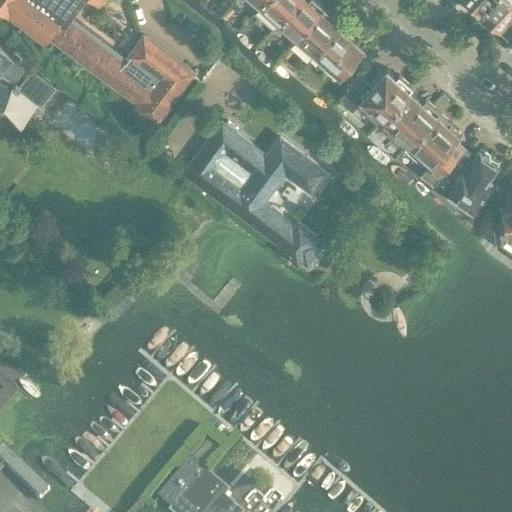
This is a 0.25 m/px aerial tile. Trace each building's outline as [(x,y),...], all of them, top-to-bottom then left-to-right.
[(0,0),(9,7),(11,5),(17,10),(47,32),(47,31),(54,36),(53,38),(59,42),(60,41),(121,87),(120,88),(126,93),(128,91),(140,101),(136,106),(155,120),(193,70),(144,34),(127,57),(70,13),(79,0),(0,0)] [(219,14),(220,13),(229,3),(231,0),(222,0),(214,10),(219,14)] [(263,0),(259,5),(278,22),(296,0),(263,0)] [(296,0),(278,22),(296,38),(324,5),(317,0),(296,0)] [(479,6),(481,8),(488,0),(470,0),(470,3),(475,7),(479,6)] [(511,0),(488,0),(481,8),(484,11),(482,13),(492,22),(495,18),(501,23),(505,18),(506,18),(511,10),(511,0)] [(234,7),(229,3),(220,13),(225,18),(234,7)] [(324,5),(296,38),(314,53),(339,24),(333,19),(336,16),(324,5)] [(364,46),(339,24),(314,53),(321,59),(323,56),(342,72),(364,46)] [(56,84),(0,39),(0,103),(2,105),(14,90),(11,87),(16,81),(42,102),(56,84)] [(363,96),(385,115),(410,87),(411,87),(413,84),(400,72),(397,75),(388,67),(373,83),(361,72),(339,96),(353,108),(363,96)] [(410,138),(438,107),(426,96),(423,99),(411,87),(410,87),(385,115),(410,138)] [(445,147),(449,142),(453,146),(457,141),(453,138),(459,131),(450,123),(453,120),(438,107),(410,138),(434,159),(426,168),(438,179),(456,158),(457,157),(445,147)] [(222,120),(206,141),(185,169),(232,204),(231,206),(238,211),(239,209),(282,242),(279,246),(298,260),(302,256),(307,260),(320,243),(315,238),(318,234),(298,220),(295,224),(280,213),(281,211),(271,204),(270,205),(262,200),(285,169),(301,181),(316,162),(280,135),(267,154),(236,131),(238,127),(228,120),(226,123),(222,120)] [(488,180),(499,163),(490,157),(490,153),(485,150),(481,151),(479,150),(476,155),(465,148),(457,157),(456,158),(439,180),(447,185),(446,186),(477,208),(493,184),(488,180)] [(489,202),(496,192),(491,188),(484,199),(489,202)] [(511,193),(507,194),(508,202),(503,203),(505,214),(496,215),(499,232),(511,240),(511,193)] [(160,499),(174,511),(175,511),(220,511),(228,503),(224,500),(228,494),(191,462),(160,499)]
